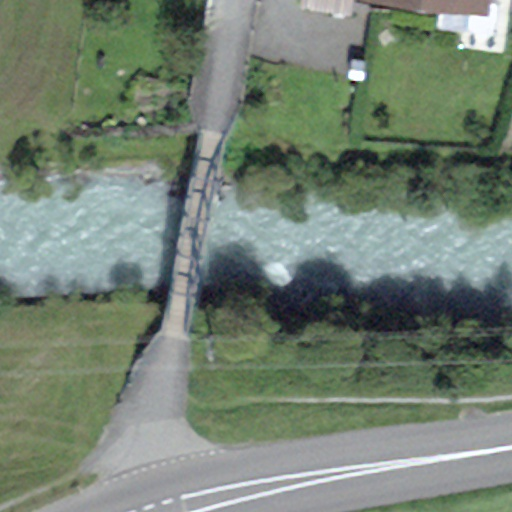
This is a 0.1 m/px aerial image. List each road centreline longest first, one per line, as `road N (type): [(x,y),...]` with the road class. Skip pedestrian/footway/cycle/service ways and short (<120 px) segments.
road 1 (secondary): [(511,453),(158,511)]
road 2 (residential): [(215,140),(237,0)]
